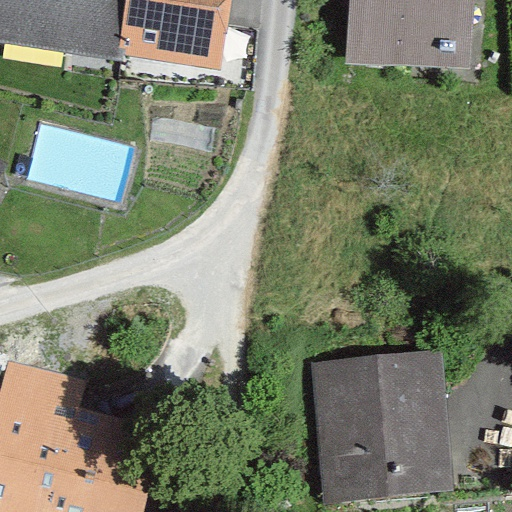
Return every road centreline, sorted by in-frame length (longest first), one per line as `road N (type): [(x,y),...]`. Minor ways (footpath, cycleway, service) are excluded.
road 1 (residential): [(271,0),(253,172),(212,252)]
road 2 (residential): [(212,252),(211,444),(193,511)]
road 3 (residential): [(212,252),(0,313)]
